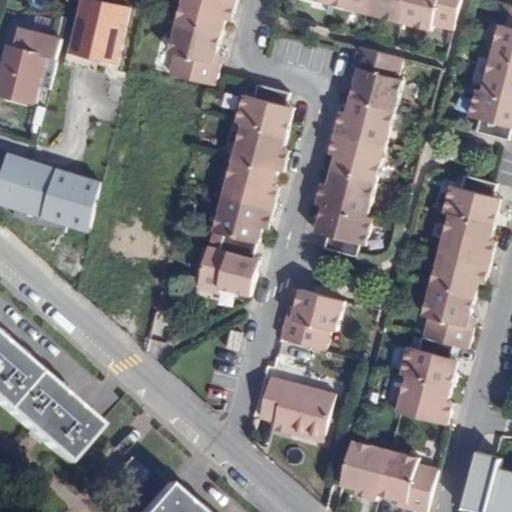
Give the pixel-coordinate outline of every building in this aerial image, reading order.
[(96,0),(86,0),(76,51),(119,60),(130,7),(96,0)] [(184,0),(171,50),(177,52),(172,72),(210,82),(216,84),(222,63),(217,61),(218,54),(228,18),(229,10),(236,12),(238,0),(184,0)] [(319,0),(434,29),(435,24),(455,29),(462,0),(319,0)] [(506,137),(509,124),(511,111),(511,10),(508,25),(502,24),(485,88),(479,88),(472,114),(478,115),(475,129),(506,137)] [(36,101),(47,54),(12,45),(1,92),(36,101)] [(360,45),(355,67),(360,68),(358,76),(349,111),(347,118),(341,117),(334,145),(340,146),(338,154),(330,183),(328,190),(322,188),(319,202),(325,204),(318,229),(331,234),(328,246),(359,254),(362,242),(368,243),(375,216),(369,215),(405,78),(400,77),(406,57),(360,45)] [(222,286),(244,292),(253,294),(259,271),(252,269),(255,257),(259,241),(261,242),(267,219),(272,220),(280,193),(274,191),(276,185),(280,170),(286,172),(289,157),(284,156),(285,151),(293,120),(286,119),(289,107),(293,92),(261,84),(258,97),(246,94),(239,121),(245,123),(216,230),(226,233),(222,248),(211,245),(200,287),(221,293),(222,286)] [(289,107),(286,119),(293,120),(296,107),(289,107)] [(128,171),(137,135),(119,130),(110,167),(128,171)] [(103,183),(10,153),(0,188),(0,204),(19,210),(17,217),(69,233),(72,227),(91,233),(103,183)] [(450,424),(454,409),(447,408),(449,401),(461,360),(453,357),(457,344),(470,348),(475,327),(470,325),(472,317),(481,282),(484,274),(489,276),(497,248),(491,247),(493,237),(499,211),(492,209),(497,197),(500,183),(469,175),(466,188),(453,185),(446,212),(452,213),(425,314),(431,315),(422,349),(410,346),(404,374),(409,375),(400,410),(450,424)] [(163,217),(178,222),(186,187),(171,183),(163,217)] [(504,199),(497,197),(492,209),(499,211),(504,199)] [(138,216),(136,226),(157,231),(160,221),(138,216)] [(157,231),(136,226),(113,221),(108,251),(163,264),(170,234),(157,231)] [(499,238),(493,237),(491,247),(497,248),(499,238)] [(252,269),(259,271),(262,259),(255,257),(252,269)] [(295,318),(289,316),(283,337),(328,349),(333,329),(339,331),(347,300),(302,289),(296,310),(295,318)] [(225,343),(232,345),(235,330),(229,328),(225,343)] [(235,330),(232,345),(245,348),(249,333),(235,330)] [(67,463),(99,424),(0,338),(0,404),(34,434),(67,463)] [(293,424),(291,431),(325,440),(338,393),(273,376),(262,416),(278,420),(293,424)] [(276,428),(291,431),(293,424),(278,420),(276,428)] [(359,487),(361,488),(372,443),(355,439),(344,483),(359,487)] [(366,490),(365,495),(379,499),(380,493),(401,499),(409,501),(408,506),(429,511),(441,468),(420,462),(422,456),(372,443),(361,488),(366,490)] [(465,508),(481,511),(487,511),(502,458),(480,451),(465,508)] [(511,511),(511,470),(502,468),(504,459),(502,458),(487,511),(511,511)] [(135,492),(149,475),(131,459),(116,476),(135,492)] [(199,511),(167,485),(143,511),(199,511)]
